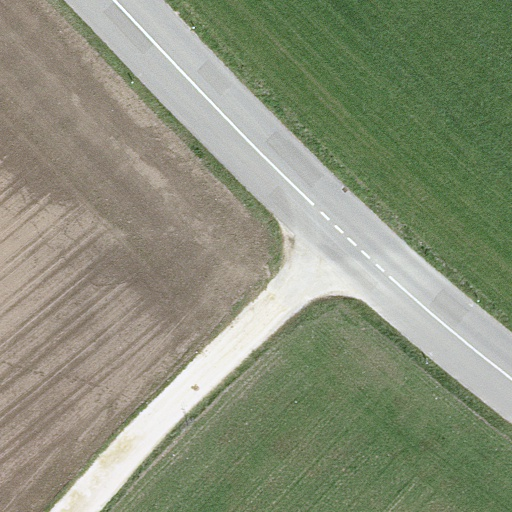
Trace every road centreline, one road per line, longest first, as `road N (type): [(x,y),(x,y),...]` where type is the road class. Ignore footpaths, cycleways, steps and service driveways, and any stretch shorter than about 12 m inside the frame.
road 1 (primary): [(511,378),(345,234),(115,0)]
road 2 (track): [(345,234),(74,511)]
